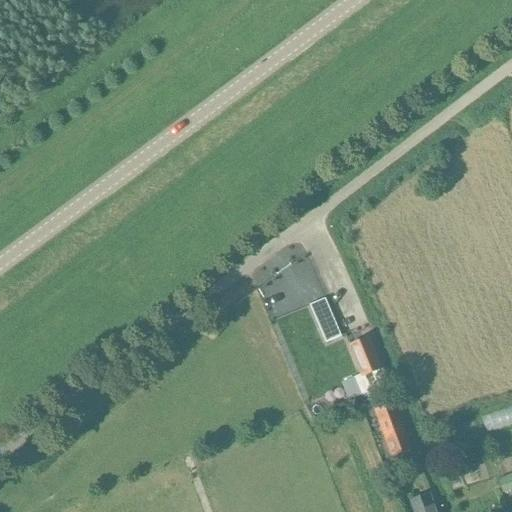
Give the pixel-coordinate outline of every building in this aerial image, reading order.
[(325,298),(310,305),(318,323),(333,317),(325,298)] [(369,338),(350,346),(362,375),(355,378),(362,395),(388,385),(386,382),(382,369),(369,338)] [(393,401),(374,408),(393,458),(412,451),(393,401)] [(511,474),(498,480),(503,495),(511,491),(511,474)] [(435,511),(430,494),(411,501),(414,511),(435,511)]
